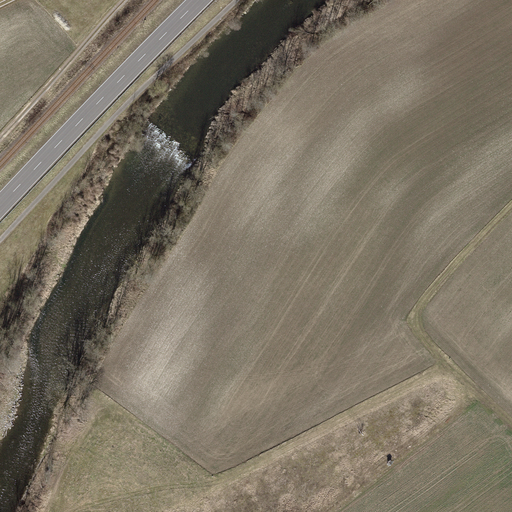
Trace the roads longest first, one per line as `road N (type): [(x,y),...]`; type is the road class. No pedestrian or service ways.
road 1 (track): [(511,425),(410,327),(421,297),(511,199)]
road 2 (primary): [(201,0),(0,208)]
road 3 (track): [(0,134),(126,0)]
